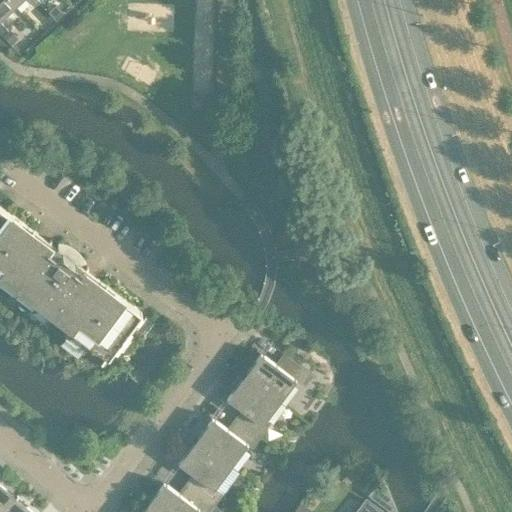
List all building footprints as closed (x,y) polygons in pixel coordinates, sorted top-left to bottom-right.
[(0,15),(12,5),(8,0),(0,0),(0,33),(1,34),(7,29),(0,21),(0,15)] [(56,4),(48,12),(55,19),(63,12),(56,4)] [(9,30),(3,35),(10,44),(16,38),(9,30)] [(62,243),(59,243),(59,241),(58,241),(58,249),(49,242),(51,240),(50,239),(48,242),(0,205),(0,284),(29,306),(66,334),(70,328),(107,356),(141,311),(85,270),(87,267),(86,267),(84,269),(76,262),(84,260),(83,259),(82,260),(80,257),(79,255),(78,253),(76,250),(74,249),(72,247),(69,246),(67,244),(64,244),(62,243)] [(146,317),(139,327),(145,331),(152,321),(146,317)] [(256,358),(243,375),(278,401),(294,379),(303,385),(312,374),(282,352),(275,362),(263,354),(258,360),(256,358)] [(261,422),(278,401),(243,375),(231,391),(234,393),(229,400),(240,408),(233,418),(259,437),(267,427),(261,422)] [(251,448),(259,437),(233,418),(226,427),(215,418),(210,425),(207,423),(195,439),(229,465),(246,443),(251,448)] [(185,458),(180,464),(192,473),(185,482),(214,504),(222,494),(239,473),(229,465),(195,439),(182,456),(185,458)] [(202,511),(208,511),(214,504),(185,482),(178,492),(166,483),(161,490),(159,488),(146,504),(157,511),(193,511),(197,508),(202,511)] [(0,511),(3,511),(15,498),(0,484),(0,511)] [(388,507),(394,505),(389,493),(385,484),(373,489),(377,500),(388,507)] [(3,511),(32,511),(15,498),(3,511)] [(383,511),(366,499),(356,511),(383,511)]
